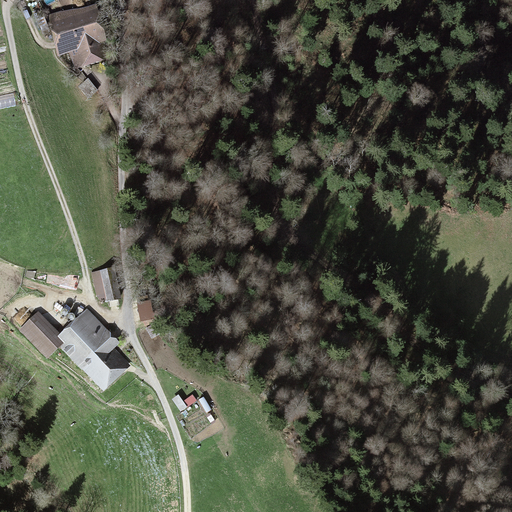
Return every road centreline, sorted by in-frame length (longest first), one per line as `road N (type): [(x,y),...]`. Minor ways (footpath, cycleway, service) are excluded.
road 1 (track): [(249,0),(272,82),(272,186),(285,229),(425,351),(511,393)]
road 2 (track): [(129,323),(101,313),(91,299),(19,82),(8,0)]
